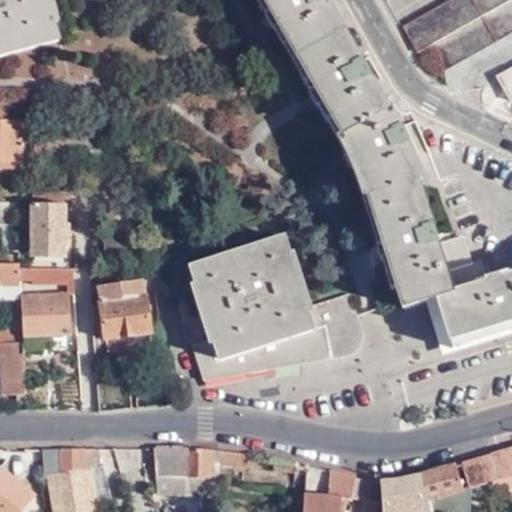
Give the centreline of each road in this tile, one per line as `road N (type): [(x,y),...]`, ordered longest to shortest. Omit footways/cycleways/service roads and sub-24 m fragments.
road 1 (tertiary): [(0,429),(205,422),(387,446),(511,414)]
road 2 (residential): [(511,142),(432,100),(366,0)]
